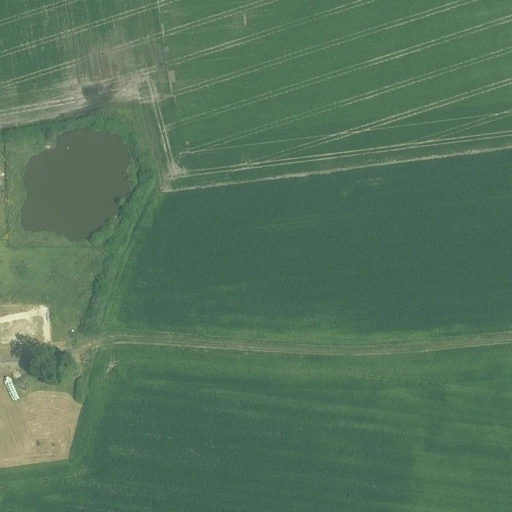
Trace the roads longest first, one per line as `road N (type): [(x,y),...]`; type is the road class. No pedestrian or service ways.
road 1 (track): [(511,336),(337,351),(90,343)]
road 2 (track): [(90,343),(74,390),(58,398),(0,364)]
